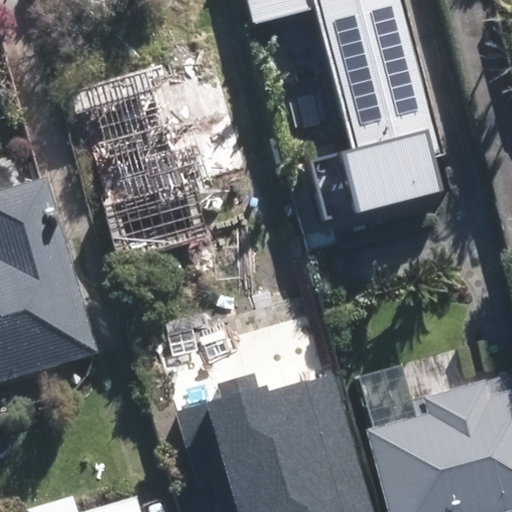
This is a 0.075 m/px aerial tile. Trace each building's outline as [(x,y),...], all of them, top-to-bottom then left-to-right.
[(447,148),(404,0),(247,0),(255,25),(316,8),(355,146),(343,150),(361,212),(446,188),(435,152),(447,148)] [(216,47),(63,91),(111,259),(199,234),(188,194),(253,176),(216,47)] [(0,378),(89,352),(37,178),(0,188),(0,378)] [(511,344),(503,312),(453,325),(484,442),(511,435),(511,344)] [(403,488),(408,511),(487,511),(494,510),(483,469),(403,488)] [(134,511),(129,495),(73,511),(134,511)]
